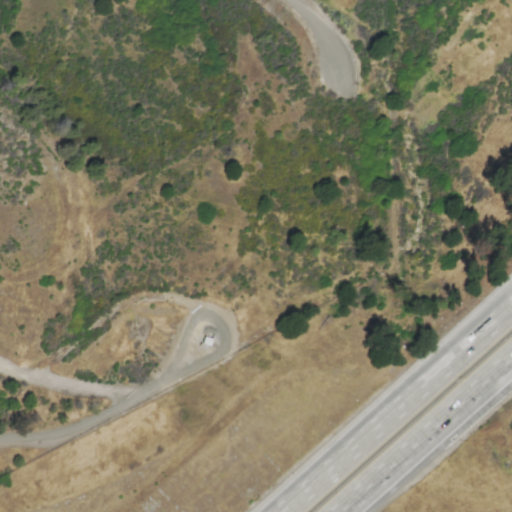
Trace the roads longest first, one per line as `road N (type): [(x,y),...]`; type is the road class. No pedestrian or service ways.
road 1 (motorway): [(511,295),(281,511)]
road 2 (motorway): [(340,511),(511,359)]
